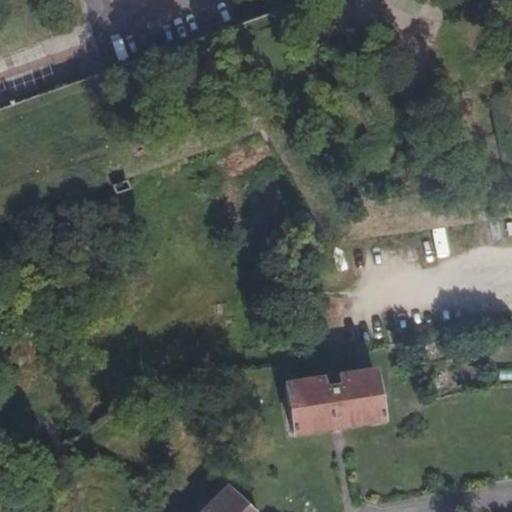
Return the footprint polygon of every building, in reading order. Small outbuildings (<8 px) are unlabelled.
[(511,309),(484,313),(486,328),(511,324),(511,309)] [(293,431),(381,417),(374,368),(338,375),(340,382),(322,385),(321,377),(284,383),(293,431)] [(75,420),(60,425),(64,439),(75,436),(79,435),(124,398),(117,387),(77,419),(75,420)] [(33,433),(12,434),(11,450),(33,449),(56,442),(52,428),(33,433)] [(252,511),(226,486),(201,511),(252,511)]
